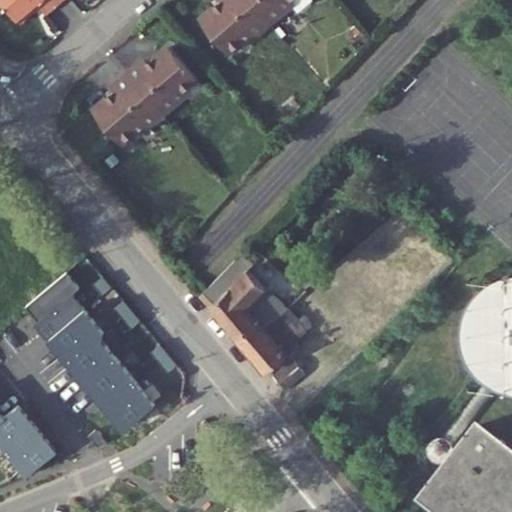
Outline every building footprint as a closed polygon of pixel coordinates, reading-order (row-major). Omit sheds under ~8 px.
[(23,0),(31,9),(41,0),(56,0),(58,1),(59,0),(23,0)] [(269,3),(265,0),(202,0),(202,2),(228,32),(244,18),(247,22),(269,3)] [(139,41),(126,51),(161,94),(183,75),(180,71),(197,58),(171,27),(168,27),(155,38),(153,36),(147,41),(145,40),(141,40),(139,41)] [(140,112),(161,94),(126,51),(112,64),(111,67),(111,68),(112,70),(106,75),(108,78),(95,88),(95,92),(120,122),(137,108),(140,112)] [(249,251),(218,282),(254,320),(287,290),(277,279),(269,288),(255,274),(264,265),(249,251)] [(473,378),(434,428),(429,428),(424,430),(420,433),(418,438),(417,443),(419,448),(423,452),(428,454),(433,454),(438,452),(441,448),(443,443),(443,438),(441,434),(480,383),(490,387),(510,391),(511,390),(511,271),(504,271),(484,276),(467,288),(455,304),(452,314),(450,335),(454,355),(465,371),(473,378)] [(70,293),(57,278),(17,312),(42,342),(76,314),(63,299),(70,293)] [(311,314),(287,290),(254,320),(281,348),(303,329),(299,324),(311,314)] [(95,337),(76,314),(42,342),(62,366),(91,341),(95,337)] [(311,338),(292,355),(307,370),(324,352),(311,338)] [(109,362),(91,341),(62,366),(80,387),(109,362)] [(127,384),(110,364),(81,388),(98,409),(127,384)] [(146,407),(127,384),(98,409),(117,431),(146,407)] [(4,413),(0,416),(0,452),(22,434),(4,413)] [(511,511),(511,452),(487,433),(483,438),(467,425),(418,488),(448,511),(511,511)] [(40,456),(23,436),(0,455),(0,466),(11,480),(40,456)]
